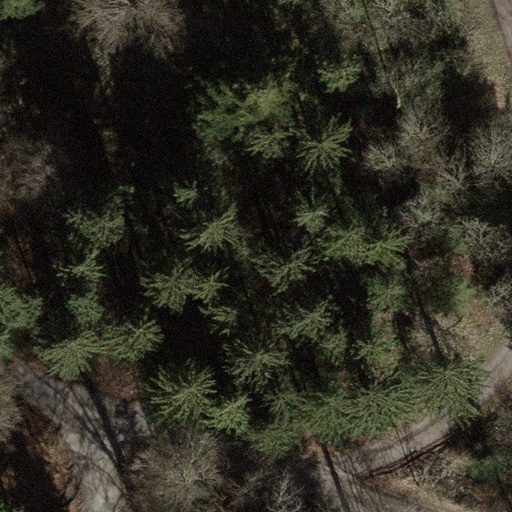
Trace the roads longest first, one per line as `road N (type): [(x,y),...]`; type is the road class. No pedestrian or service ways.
road 1 (track): [(0,382),(398,511)]
road 2 (track): [(511,354),(472,407),(345,494)]
